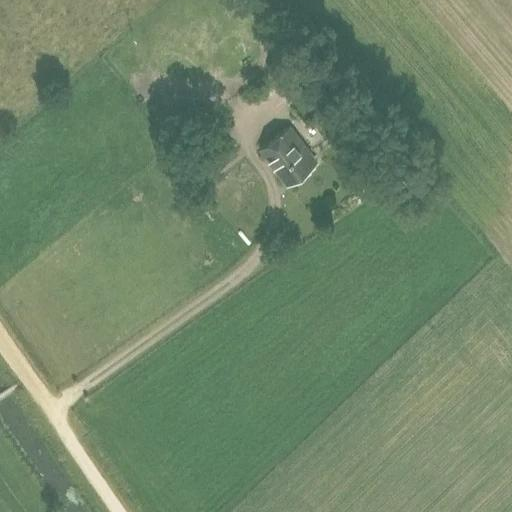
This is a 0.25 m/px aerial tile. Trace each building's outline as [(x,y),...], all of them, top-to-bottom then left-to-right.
[(295,99),(318,82),(294,50),(272,67),(295,99)] [(356,123),(338,100),(332,105),(331,104),(319,115),(337,138),(356,123)] [(216,173),(238,156),(217,125),(195,141),(216,173)] [(287,185),(317,162),(290,126),(259,149),(287,185)] [(367,174),(366,181),(371,187),(378,188),(383,184),(383,177),(380,172),(373,170),(367,174)]
